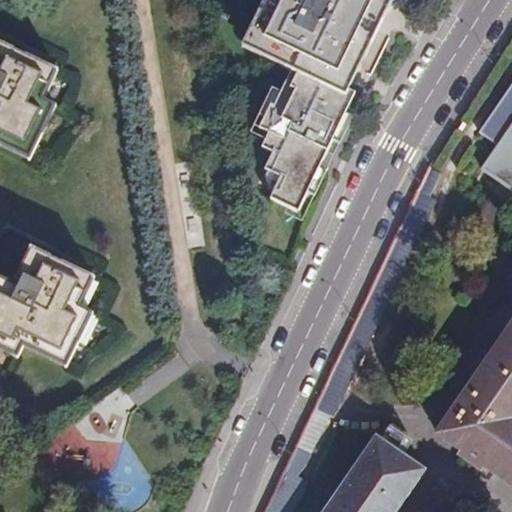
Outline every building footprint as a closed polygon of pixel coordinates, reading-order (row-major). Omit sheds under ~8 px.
[(387,0),(259,0),(238,44),(282,65),(342,95),(387,0)] [(0,142),(30,157),(56,104),(42,96),(55,70),(0,41),(0,142)] [(256,117),(318,146),(342,95),(282,65),(256,117)] [(318,146),(256,117),(248,134),(258,139),(254,148),(266,154),(257,171),(269,177),(259,198),(286,211),(310,163),(318,146)] [(511,128),(482,173),(511,192),(511,128)] [(392,241),(263,511),(280,511),(341,387),(338,386),(439,178),(426,171),(392,241)] [(17,286),(0,277),(0,349),(17,358),(24,345),(67,365),(94,312),(77,303),(89,278),(27,247),(14,274),(21,278),(17,286)] [(485,465),(511,483),(511,328),(439,434),(466,452),(462,457),(482,471),(485,465)] [(361,454),(320,511),(392,511),(409,487),(361,454)]
